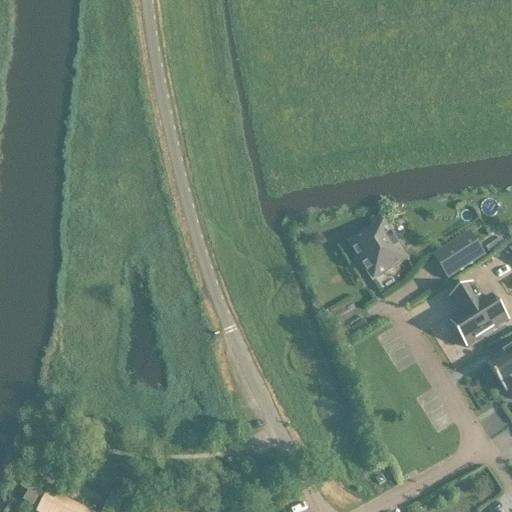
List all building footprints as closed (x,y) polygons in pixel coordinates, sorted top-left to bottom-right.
[(373,281),(407,259),(383,222),(349,243),(373,281)] [(439,260),(449,275),(486,251),(476,236),(473,238),(467,230),(437,249),(443,258),(439,260)] [(451,322),(467,348),(508,322),(492,296),(484,302),(473,285),(450,299),(460,316),(451,322)] [(507,392),(511,388),(511,346),(486,363),(506,393),(507,392)] [(33,490),(41,476),(28,469),(19,485),(27,489),(22,498),(31,504),(37,493),(33,490)] [(379,485),(385,481),(381,475),(375,479),(379,485)] [(93,511),(48,490),(45,488),(34,511),(93,511)] [(101,511),(114,511),(122,498),(109,492),(99,511),(101,511)] [(135,511),(136,501),(124,501),(123,511),(135,511)]
